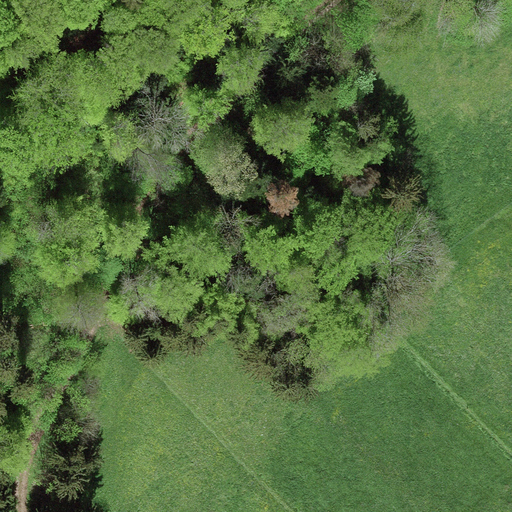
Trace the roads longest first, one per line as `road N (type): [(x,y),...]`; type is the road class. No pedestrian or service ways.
road 1 (track): [(326,0),(231,81),(142,184),(115,260),(40,407)]
road 2 (track): [(0,69),(237,0)]
